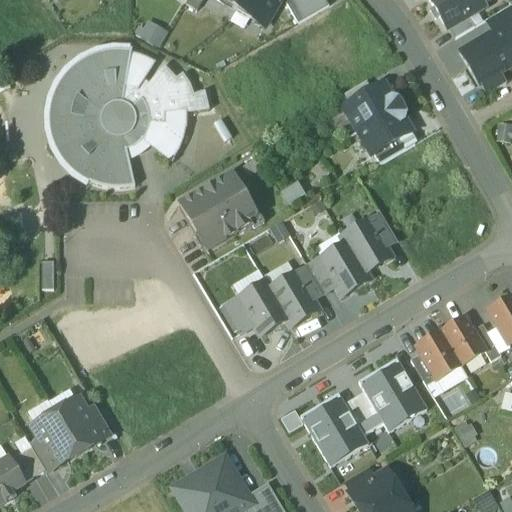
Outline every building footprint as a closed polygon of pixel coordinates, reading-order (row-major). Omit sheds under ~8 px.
[(203,0),(189,0),(185,7),(195,13),(203,0)] [(242,0),(211,0),(235,14),(242,0)] [(281,0),(242,0),(235,14),(264,31),(281,0)] [(288,0),(285,5),(298,27),(328,9),(322,0),(288,0)] [(431,0),(428,2),(446,32),(483,9),(477,0),(431,0)] [(511,9),(485,25),(491,36),(511,24),(511,9)] [(168,34),(141,21),(134,36),(161,49),(168,34)] [(459,55),(478,88),(480,88),(500,76),(511,69),(511,24),(491,36),(459,55)] [(164,69),(148,89),(143,85),(155,66),(146,61),(138,58),(131,56),(128,55),(113,55),(98,58),(82,65),(68,76),(59,88),(53,103),(50,118),(50,133),(55,150),(64,165),(76,176),(89,184),(88,185),(94,188),(101,190),(111,191),(121,192),(134,190),(128,161),(138,156),(149,148),(172,166),(174,163),(173,163),(179,153),(183,142),(185,132),(186,132),(186,116),(209,113),(205,95),(194,98),(190,89),(183,77),(176,82),(164,69)] [(505,86),(500,76),(480,88),(485,97),(505,86)] [(366,85),(340,100),(346,110),(372,96),(366,85)] [(346,110),(344,112),(358,135),(401,110),(397,103),(390,101),(383,89),(372,96),(346,110)] [(401,110),(358,135),(371,158),(373,157),(399,142),(410,136),(403,124),(405,117),(401,110)] [(399,142),(373,157),(380,168),(405,153),(399,142)] [(231,178),(179,208),(206,254),(251,228),(249,226),(256,222),(231,178)] [(138,239),(138,213),(75,213),(75,239),(138,239)] [(396,245),(380,217),(367,225),(384,252),(396,245)] [(367,225),(341,240),(345,247),(364,278),(364,277),(390,262),(384,252),(367,225)] [(345,247),(320,262),(336,290),(335,290),(342,300),(369,284),(364,277),(364,278),(345,247)] [(320,262),(307,270),(323,297),(335,290),(336,290),(320,262)] [(53,265),(42,266),(42,293),(53,293),(53,265)] [(323,297),(307,270),(294,277),(311,305),(323,297)] [(269,292),(269,293),(287,324),(286,324),(290,331),(317,315),(311,305),(294,277),(269,292)] [(265,286),(239,301),(255,329),(254,329),(260,339),(286,324),(287,324),(269,293),(269,292),(265,286)] [(511,300),(493,312),(491,320),(497,330),(507,347),(511,344),(511,300)] [(255,329),(239,301),(226,309),(242,336),(254,329),(255,329)] [(464,322),(440,336),(460,369),(484,355),(472,334),(464,322)] [(487,336),(482,328),(472,334),(484,355),(490,365),(500,359),(499,357),(487,336)] [(507,347),(497,330),(487,336),(499,357),(509,351),(507,347)] [(440,336),(416,351),(420,357),(436,383),(460,369),(440,336)] [(436,383),(420,357),(410,364),(425,389),(436,383)] [(398,367),(363,388),(367,395),(385,426),(391,435),(426,415),(398,367)] [(367,395),(343,409),(362,440),(385,426),(367,395)] [(84,414),(77,402),(54,416),(79,457),(101,444),(101,443),(84,414)] [(339,402),(305,423),(333,469),(367,449),(362,440),(343,409),(339,402)] [(111,437),(94,408),(84,414),(101,443),(111,437)] [(281,423),(289,436),(302,428),(294,415),(281,423)] [(79,457),(54,416),(32,429),(39,441),(56,469),(57,470),(79,457)] [(56,469),(39,441),(29,447),(31,452),(45,474),(46,476),(56,469)] [(31,452),(11,464),(24,486),(45,474),(31,452)] [(9,460),(0,465),(0,508),(15,500),(12,496),(25,488),(24,486),(11,464),(9,460)] [(184,511),(243,511),(251,507),(247,499),(224,461),(172,492),(184,511)] [(368,471),(344,485),(350,496),(374,481),(368,471)] [(350,496),(348,497),(356,511),(377,511),(401,498),(387,474),(350,496)] [(282,511),(267,487),(247,499),(251,507),(243,511),(282,511)] [(409,511),(401,498),(377,511),(409,511)]
